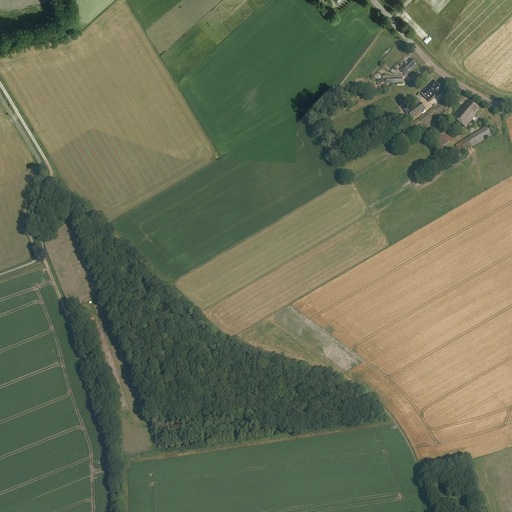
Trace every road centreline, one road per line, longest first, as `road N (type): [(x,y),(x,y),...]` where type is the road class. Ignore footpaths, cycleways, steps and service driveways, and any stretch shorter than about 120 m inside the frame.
road 1 (track): [(52,172),(213,333),(373,398),(405,437),(436,511)]
road 2 (track): [(52,172),(40,244),(105,439),(112,511)]
road 3 (tertiary): [(511,108),(439,72),(372,0)]
